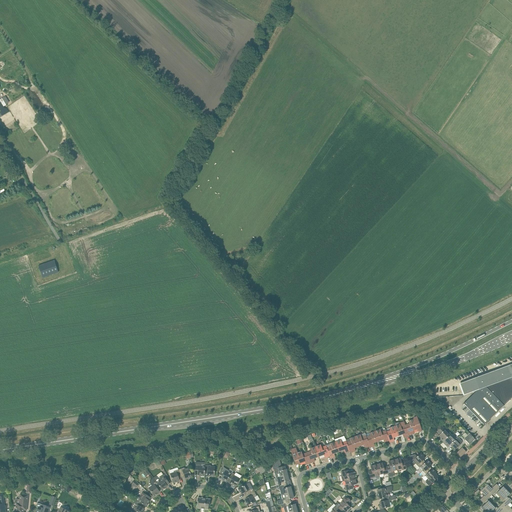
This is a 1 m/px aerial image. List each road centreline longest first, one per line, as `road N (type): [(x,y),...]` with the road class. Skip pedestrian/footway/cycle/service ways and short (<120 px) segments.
road 1 (primary): [(372,383),(246,412),(0,450)]
road 2 (primary): [(511,321),(372,383)]
road 3 (primary): [(372,383),(511,335)]
road 4 (residential): [(460,474),(426,441),(356,459)]
